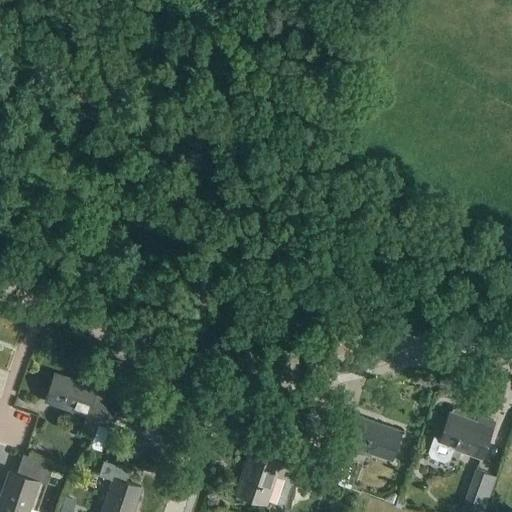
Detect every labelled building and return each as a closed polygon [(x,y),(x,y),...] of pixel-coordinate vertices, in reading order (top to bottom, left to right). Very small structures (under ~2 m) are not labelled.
[(80,434),(93,439),(109,392),(55,372),(45,400),(87,414),(80,434)] [(109,392),(93,439),(90,447),(102,451),(112,423),(167,443),(173,426),(159,422),(163,411),(142,403),(144,398),(123,390),(121,396),(109,392)] [(476,421),(464,417),(465,413),(463,413),(464,411),(456,408),(456,410),(452,409),(441,439),(435,437),(431,449),(433,453),(447,458),(451,456),(454,448),(482,459),(496,421),(478,415),(476,421)] [(392,460),(402,432),(359,417),(349,445),(392,460)] [(253,444),(236,493),(267,503),(267,501),(276,475),(283,477),(294,444),(276,438),(272,450),(258,446),(253,444)] [(501,439),(493,457),(505,461),(511,443),(501,439)] [(338,479),(345,457),(329,452),(322,474),(338,479)] [(132,511),(141,487),(127,482),(131,469),(104,460),(99,476),(113,480),(102,511),(132,511)] [(476,469),(467,495),(486,501),(495,476),(492,475),(476,469)] [(0,511),(26,511),(37,481),(9,472),(0,498),(0,511)] [(418,505),(422,491),(409,486),(404,500),(418,505)] [(386,498),(385,501),(394,504),(397,495),(395,494),(386,498)] [(65,495),(59,511),(72,511),(77,499),(65,495)]
